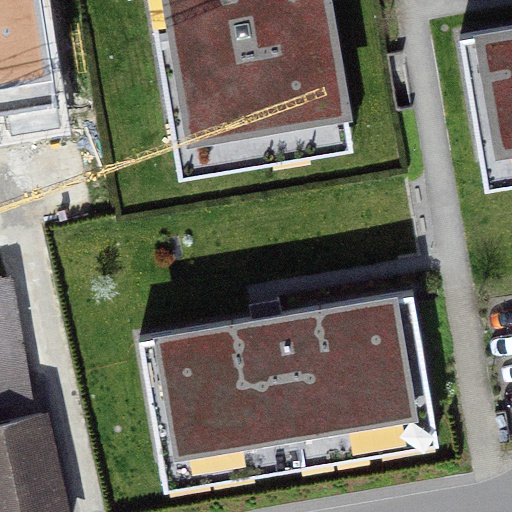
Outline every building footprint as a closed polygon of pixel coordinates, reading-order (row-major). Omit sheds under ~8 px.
[(47,0),(0,0),(0,114),(64,105),(47,0)] [(347,151),(321,0),(151,0),(182,179),(347,151)] [(511,190),(511,25),(457,36),(487,195),(511,190)] [(0,284),(0,400),(19,397),(0,284)] [(172,490),(438,441),(410,287),(143,336),(172,490)] [(59,511),(38,414),(0,422),(0,511),(59,511)]
